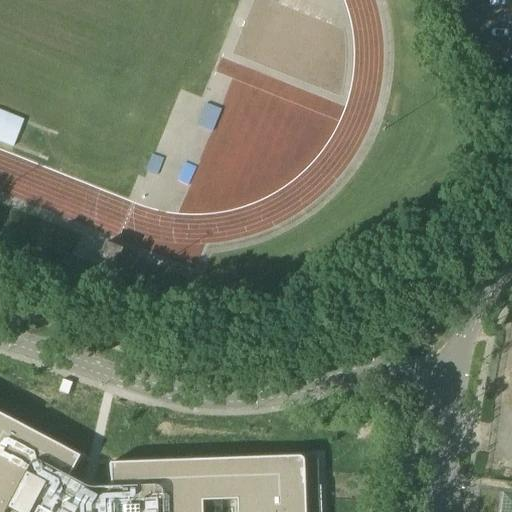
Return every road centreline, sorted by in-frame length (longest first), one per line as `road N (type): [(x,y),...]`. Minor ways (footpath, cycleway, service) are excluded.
road 1 (unclassified): [(457,367),(372,370),(248,398),(168,391),(0,336)]
road 2 (unclassified): [(438,511),(457,367)]
road 3 (unclassified): [(511,261),(489,280),(457,367)]
